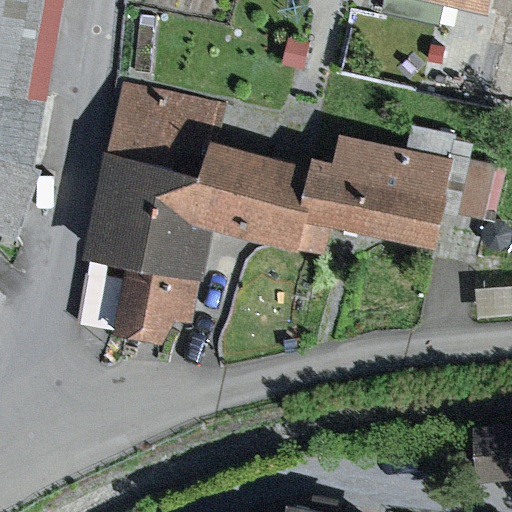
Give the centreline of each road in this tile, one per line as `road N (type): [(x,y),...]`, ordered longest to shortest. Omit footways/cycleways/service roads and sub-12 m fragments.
road 1 (residential): [(40,434),(241,382),(421,347),(511,340)]
road 2 (residential): [(40,434),(111,0)]
